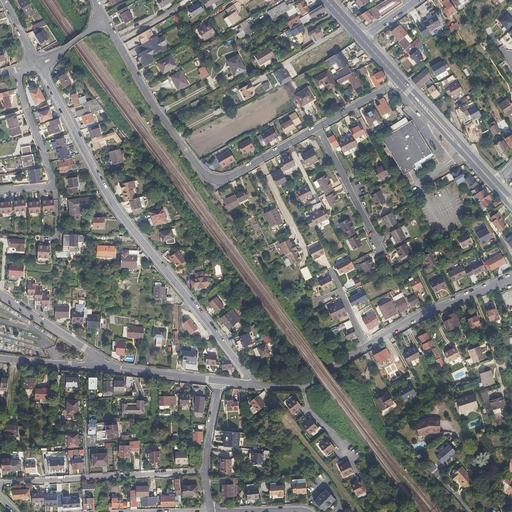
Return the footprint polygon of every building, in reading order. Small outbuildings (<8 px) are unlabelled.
[(34,11),(27,0),(19,0),(28,14),(34,11)] [(378,20),(402,3),(401,0),(386,0),(357,16),(362,21),(366,19),(369,22),(370,22),(373,17),(378,20)] [(456,10),(447,0),(440,0),(446,8),(443,10),(448,17),(456,10)] [(271,19),(291,7),(290,3),(286,6),(283,1),(266,12),(271,19)] [(203,10),(198,2),(188,9),(192,17),(203,10)] [(308,12),(302,2),(298,5),(299,7),(296,9),(299,13),(302,12),(304,16),(308,14),(307,12),(308,12)] [(309,19),(325,9),(321,6),(308,14),(304,16),(301,18),(300,19),(301,21),(303,24),(308,21),(309,19)] [(134,19),(127,7),(119,11),(126,24),(134,19)] [(240,19),(237,15),(239,14),(236,10),(235,7),(228,12),(230,14),(225,18),(225,19),(228,26),(240,19)] [(509,32),(511,29),(511,18),(505,11),(496,18),(509,32)] [(301,21),(300,19),(301,18),(299,15),(298,16),(298,15),(287,22),(290,28),(301,21)] [(440,24),(435,16),(424,22),(423,22),(429,32),(440,25),(440,24)] [(253,31),(247,19),(240,23),(247,34),(253,31)] [(35,30),(45,25),(43,21),(33,26),(35,30)] [(290,28),(288,29),(286,31),(288,35),(291,33),(293,36),(305,29),(305,28),(303,24),(301,21),(290,28)] [(215,34),(209,24),(198,31),(204,40),(215,34)] [(47,31),(45,25),(35,30),(37,35),(47,31)] [(404,37),(407,34),(399,25),(391,32),(396,39),(398,41),(404,37)] [(323,36),(319,28),(315,30),(315,28),(308,32),(314,43),(321,39),(320,38),(323,36)] [(150,29),(139,35),(138,36),(140,40),(142,44),(154,37),(150,29)] [(199,47),(191,34),(188,35),(197,51),(203,47),(201,45),(199,47)] [(167,43),(163,37),(159,39),(157,36),(154,37),(142,44),(140,45),(144,51),(138,55),(141,60),(145,66),(155,60),(151,54),(164,47),(162,45),(167,43)] [(410,44),(404,37),(398,41),(398,42),(405,49),(406,49),(408,52),(416,45),(421,41),(419,37),(410,44)] [(351,44),(344,49),(347,52),(353,47),(351,44)] [(423,57),(417,50),(419,48),(416,45),(408,52),(417,62),(423,57)] [(261,64),(272,57),(273,59),(276,57),(270,46),(255,54),(261,64)] [(328,66),(335,61),(340,69),(348,64),(340,51),(325,60),(328,66)] [(176,65),(170,55),(158,62),(164,73),(176,65)] [(246,70),(239,56),(228,61),(231,66),(232,66),(236,75),(246,70)] [(204,66),(198,69),(201,73),(199,75),(201,80),(210,76),(204,66)] [(292,78),(288,70),(287,71),(284,66),(274,72),(281,85),(283,84),(290,80),(292,78)] [(367,73),(364,67),(359,69),(362,76),(367,73)] [(419,87),(431,77),(426,67),(412,79),(419,87)] [(354,72),(352,73),(349,69),(338,75),(338,74),(334,76),(340,86),(342,85),(341,84),(349,79),(355,89),(362,86),(354,72)] [(189,84),(182,71),(172,77),(176,86),(179,89),(189,84)] [(335,85),(328,71),(318,76),(321,83),(328,80),(332,87),(335,85)] [(384,80),(383,78),(386,76),(382,71),(371,77),(376,88),(380,86),(379,82),(384,80)] [(71,80),(68,75),(66,77),(65,76),(59,81),(63,89),(70,84),(69,82),(71,80)] [(314,98),(307,87),(297,93),(290,80),(283,84),(289,94),(293,101),(297,98),(302,105),(314,98)] [(463,91),(457,82),(448,87),(447,85),(444,87),(448,96),(451,94),(453,97),(463,91)] [(253,90),(249,83),(240,88),(246,99),(254,95),(252,91),(253,90)] [(439,94),(433,85),(427,89),(434,98),(439,94)] [(45,100),(38,88),(29,92),(36,104),(45,100)] [(13,106),(9,92),(9,90),(0,92),(0,97),(3,96),(6,107),(13,106)] [(78,99),(76,94),(70,96),(74,106),(83,103),(81,98),(78,99)] [(385,101),(383,98),(378,101),(380,104),(376,106),(380,113),(389,107),(385,101)] [(511,111),(511,103),(508,98),(499,105),(506,116),(511,111)] [(85,102),(88,109),(77,113),(78,117),(82,116),(85,125),(86,124),(86,126),(95,123),(94,122),(95,121),(92,113),(103,109),(98,101),(96,99),(85,102)] [(466,109),(466,108),(468,107),(466,104),(459,108),(462,112),(463,112),(466,115),(469,113),(466,109)] [(52,117),(49,109),(38,112),(41,121),(52,117)] [(378,117),(374,109),(364,115),(368,122),(378,117)] [(295,126),(301,122),(296,112),(289,116),(292,120),(281,125),(285,134),(296,128),(295,126)] [(7,119),(10,129),(13,136),(21,133),(16,116),(7,119)] [(381,122),(378,117),(368,122),(371,128),(381,122)] [(420,168),(419,166),(435,156),(438,154),(436,150),(426,134),(422,136),(412,120),(408,122),(406,117),(389,127),(387,124),(385,126),(386,128),(379,133),(404,174),(410,171),(417,167),(418,169),(420,168)] [(58,124),(60,123),(58,118),(46,123),(50,134),(60,130),(58,124)] [(500,131),(500,130),(494,121),(491,123),(493,126),(490,128),(494,135),(500,131)] [(115,132),(107,122),(103,123),(111,133),(115,132)] [(366,133),(361,125),(350,131),(353,135),(355,139),(366,133)] [(278,137),(273,127),(261,134),(266,143),(278,137)] [(101,136),(99,128),(90,131),(92,139),(101,136)] [(124,144),(115,132),(111,133),(117,141),(114,143),(116,146),(124,144)] [(101,147),(99,141),(108,138),(107,134),(101,136),(92,139),(96,149),(101,147)] [(339,145),(341,150),(343,154),(358,145),(355,139),(353,135),(349,137),(348,136),(345,138),(345,137),(341,139),(342,140),(337,143),(339,145)] [(337,143),(333,136),(328,139),(333,148),(339,145),(337,143)] [(256,148),(251,139),(239,146),(243,154),(248,151),(248,153),(256,148)] [(508,149),(503,140),(495,145),(500,154),(508,149)] [(34,154),(32,145),(23,147),(25,156),(19,157),(19,160),(24,159),(25,167),(37,165),(35,154),(34,154)] [(67,146),(57,149),(60,160),(71,157),(70,152),(69,152),(67,146)] [(123,162),(119,149),(109,151),(113,165),(123,162)] [(313,149),(309,151),(302,155),(307,166),(315,162),(318,160),(313,149)] [(217,157),(222,166),(223,168),(236,160),(230,150),(217,157)] [(296,165),(291,155),(284,158),(281,160),(281,162),(279,163),(282,170),(283,172),(296,165)] [(76,168),(74,164),(73,165),(72,159),(66,160),(67,161),(58,164),(60,172),(76,168)] [(389,175),(385,166),(375,171),(380,180),(389,175)] [(43,181),(46,180),(45,178),(41,169),(27,171),(28,178),(31,178),(32,182),(43,181)] [(464,176),(461,172),(460,172),(458,169),(451,173),(455,181),(457,180),(463,176),(464,176)] [(282,170),(276,173),(271,175),(276,186),(287,181),(283,172),(282,170)] [(332,185),(326,174),(317,179),(322,190),(324,190),(325,193),(333,189),(331,186),(332,185)] [(474,180),(470,176),(466,180),(473,188),(477,184),(474,180)] [(69,193),(79,192),(79,191),(78,184),(79,184),(78,178),(69,179),(70,188),(68,188),(69,193)] [(130,200),(132,205),(132,208),(134,216),(146,211),(143,197),(139,198),(137,188),(140,187),(139,181),(123,184),(126,200),(130,200)] [(312,194),(308,187),(301,191),(300,190),(297,192),(301,201),(307,199),(306,197),(312,194)] [(339,201),(335,192),(334,192),(333,189),(325,193),(327,196),(326,196),(330,205),(339,201)] [(248,198),(244,190),(235,195),(239,202),(248,198)] [(480,200),(488,195),(486,191),(484,192),(483,190),(477,194),(480,200)] [(381,193),(377,195),(372,198),(377,208),(386,203),(381,193)] [(239,202),(235,195),(223,201),(228,210),(240,204),(239,202)] [(491,202),(490,200),(491,199),(488,195),(480,200),(484,206),(491,202)] [(0,212),(10,212),(9,199),(5,199),(5,201),(0,201),(0,212)] [(25,210),(23,199),(16,201),(15,199),(11,199),(13,212),(25,210)] [(39,212),(37,199),(33,200),(33,201),(26,203),(28,213),(39,212)] [(52,210),(51,199),(43,201),(43,199),(39,200),(41,213),(52,210)] [(90,208),(89,199),(82,200),(82,199),(70,201),(71,214),(82,213),(82,209),(90,208)] [(282,221),(276,208),(265,213),(271,226),(282,221)] [(329,218),(324,208),(320,210),(325,220),(329,218)] [(167,222),(164,210),(150,213),(153,221),(154,221),(155,225),(167,222)] [(325,220),(320,210),(310,215),(311,218),(307,220),(310,227),(325,220)] [(398,222),(393,212),(384,217),(389,227),(398,222)] [(505,222),(500,216),(498,212),(490,218),(493,222),(492,223),(500,233),(507,227),(504,223),(505,222)] [(103,229),(103,217),(91,218),(91,221),(93,221),(93,228),(103,229)] [(354,227),(349,217),(347,219),(339,223),(344,233),(345,232),(347,236),(355,232),(353,228),(354,227)] [(184,228),(190,227),(188,220),(187,219),(182,221),(184,228)] [(407,237),(401,226),(392,232),(398,242),(407,237)] [(486,228),(475,233),(481,244),(492,238),(486,228)] [(176,242),(172,229),(160,232),(163,241),(166,240),(167,243),(172,243),(176,242)] [(359,240),(355,232),(347,236),(349,240),(348,241),(353,250),(360,246),(358,241),(359,240)] [(473,243),(468,233),(458,239),(462,248),(473,243)] [(83,245),(84,235),(79,235),(79,234),(70,234),(70,235),(64,234),(64,246),(70,246),(69,250),(78,250),(78,245),(83,245)] [(292,264),(297,262),(302,260),(297,250),(298,249),(296,244),(293,245),(290,239),(281,243),(286,255),(288,254),(292,264)] [(26,252),(26,242),(25,240),(10,240),(10,249),(18,248),(18,252),(26,252)] [(412,251),(407,242),(397,247),(400,253),(402,257),(412,251)] [(314,260),(318,258),(319,257),(321,256),(320,255),(324,253),(320,244),(308,249),(314,260)] [(48,259),(49,245),(45,245),(45,247),(38,246),(37,258),(48,259)] [(114,257),(115,247),(97,246),(97,256),(114,257)] [(137,268),(137,256),(135,256),(135,251),(128,251),(121,250),(121,267),(137,268)] [(186,261),(178,251),(171,256),(175,262),(179,266),(186,261)] [(439,264),(433,252),(422,257),(425,263),(426,262),(430,268),(439,264)] [(370,263),(372,262),(370,258),(369,259),(366,254),(358,258),(361,263),(360,263),(365,273),(373,269),(370,263)] [(501,267),(506,264),(501,254),(486,262),(491,271),(499,268),(498,267),(501,266),(501,267)] [(352,262),(350,258),(348,256),(346,257),(347,260),(335,266),(340,274),(344,272),(345,273),(348,271),(355,268),(352,262)] [(481,261),(470,266),(466,268),(471,277),(475,275),(485,270),(481,261)] [(19,280),(20,265),(10,265),(10,281),(16,281),(16,279),(19,280)] [(305,281),(312,278),(307,266),(300,269),(305,281)] [(465,276),(460,267),(448,273),(453,282),(465,276)] [(195,289),(199,288),(208,285),(207,282),(209,282),(207,276),(203,277),(201,272),(195,274),(196,279),(191,281),(192,287),(194,287),(195,289)] [(330,276),(323,279),(318,281),(323,290),(328,288),(334,285),(330,276)] [(446,287),(442,277),(430,283),(435,293),(446,287)] [(356,286),(362,284),(360,278),(353,281),(356,286)] [(423,287),(419,278),(410,282),(414,291),(423,287)] [(34,299),(35,288),(35,284),(32,284),(32,282),(28,282),(27,295),(30,296),(30,299),(34,299)] [(14,292),(15,284),(6,283),(6,289),(12,289),(12,292),(14,292)] [(155,283),(155,288),(154,299),(165,299),(165,288),(161,288),(162,286),(160,283),(155,283)] [(41,305),(42,293),(42,289),(39,289),(39,288),(35,288),(34,299),(34,301),(37,301),(36,305),(41,305)] [(48,310),(49,295),(46,294),(46,293),(42,293),(41,305),(41,306),(43,306),(43,310),(48,310)] [(393,298),(396,303),(403,318),(407,315),(404,311),(409,308),(403,297),(404,297),(403,293),(401,294),(393,298)] [(420,302),(416,295),(408,300),(412,306),(420,302)] [(224,306),(217,297),(209,303),(216,312),(224,306)] [(347,312),(343,304),(342,301),(328,307),(334,319),(347,312)] [(397,314),(391,301),(379,307),(385,319),(397,314)] [(72,324),(78,324),(82,324),(84,324),(85,306),(78,305),(76,305),(76,312),(72,312),(72,320),(72,324)] [(68,318),(69,307),(65,307),(61,306),(60,318),(68,318)] [(91,317),(92,309),(88,309),(88,316),(87,316),(87,329),(100,329),(101,319),(101,317),(91,317)] [(498,318),(494,309),(486,312),(489,320),(494,319),(494,320),(498,318)] [(241,320),(235,312),(233,310),(221,319),(229,330),(241,320)] [(379,323),(373,313),(363,319),(369,329),(364,331),(367,338),(373,335),(370,329),(379,323)] [(459,325),(454,313),(446,316),(448,320),(443,321),(447,330),(459,325)] [(480,325),(476,316),(468,319),(471,328),(480,325)] [(190,332),(197,327),(189,317),(183,321),(183,324),(190,332)] [(340,325),(342,330),(352,326),(350,321),(340,325)] [(358,337),(357,335),(353,326),(344,331),(348,340),(349,339),(350,341),(358,337)] [(144,328),(129,327),(124,327),(124,337),(128,337),(129,338),(143,339),(144,328)] [(165,339),(166,330),(153,329),(153,338),(165,339)] [(253,343),(249,333),(241,335),(239,336),(240,340),(241,340),(242,342),(242,343),(243,347),(253,343)] [(434,345),(431,339),(430,340),(426,333),(418,337),(425,350),(434,345)] [(270,354),(265,344),(272,341),(269,335),(262,338),(265,344),(257,347),(261,358),(270,354)] [(415,346),(411,348),(408,349),(409,351),(403,354),(411,368),(414,366),(411,361),(420,356),(415,346)] [(484,359),(480,352),(478,347),(468,351),(473,364),(482,360),(484,359)] [(459,356),(454,348),(443,353),(448,362),(459,356)] [(378,363),(390,356),(386,349),(374,355),(378,363)] [(196,361),(197,351),(183,350),(182,359),(186,360),(186,363),(196,364),(196,361)] [(206,353),(205,360),(205,362),(215,363),(215,360),(216,354),(206,353)] [(232,364),(229,360),(221,359),(222,368),(232,367),(232,364)] [(29,378),(24,378),(24,388),(34,388),(35,378),(36,378),(36,368),(30,367),(29,378)] [(494,384),(490,371),(480,374),(483,387),(494,384)] [(78,389),(78,377),(65,376),(64,388),(78,389)] [(7,390),(8,379),(2,378),(0,390),(7,390)] [(95,390),(95,379),(87,379),(87,390),(95,390)] [(110,396),(110,388),(111,388),(111,382),(102,382),(103,396),(110,396)] [(123,393),(122,382),(112,382),(112,393),(123,393)] [(48,394),(49,385),(46,385),(35,384),(35,394),(48,394)] [(199,393),(199,385),(190,384),(191,393),(199,393)] [(417,393),(411,384),(407,386),(407,387),(405,388),(399,391),(404,400),(417,393)] [(187,406),(188,395),(183,395),(183,394),(178,393),(178,406),(187,406)] [(382,409),(394,403),(388,393),(377,399),(382,409)] [(461,411),(469,409),(478,406),(474,394),(457,399),(461,411)] [(164,409),(164,405),(169,405),(169,396),(157,396),(157,405),(157,409),(164,409)] [(201,413),(202,397),(191,396),(191,404),(194,404),(193,412),(201,413)] [(264,405),(256,396),(248,403),(251,406),(248,408),(248,410),(252,415),(264,405)] [(504,406),(500,396),(499,397),(499,398),(489,403),(492,411),(504,406)] [(301,407),(294,398),(285,405),(293,414),(296,411),(297,409),(298,410),(301,407)] [(237,410),(236,402),(232,402),(231,400),(226,400),(226,406),(225,406),(225,411),(237,410)] [(77,414),(77,401),(67,401),(66,414),(77,414)] [(142,414),(142,401),(141,401),(135,401),(135,407),(130,408),(130,415),(142,414)] [(130,415),(130,408),(125,408),(125,405),(120,406),(120,415),(130,415)] [(317,428),(310,419),(307,421),(307,422),(305,424),(305,423),(302,426),(309,435),(317,428)] [(441,433),(441,420),(429,420),(416,424),(420,436),(431,432),(441,433)] [(17,435),(18,426),(7,425),(6,434),(17,435)] [(118,438),(117,426),(106,427),(108,439),(118,438)] [(238,447),(240,433),(224,431),(223,446),(238,447)] [(78,447),(78,435),(68,435),(68,448),(78,447)] [(334,448),(327,439),(318,446),(326,455),(329,452),(331,450),(331,451),(334,448)] [(137,451),(137,442),(128,442),(128,451),(137,451)] [(446,461),(457,452),(451,444),(437,456),(443,463),(445,461),(446,461)] [(127,456),(127,446),(118,446),(117,456),(127,456)] [(161,461),(161,451),(149,452),(149,456),(152,456),(152,462),(161,461)] [(186,463),(186,452),(174,453),(175,463),(186,463)] [(262,465),(263,453),(252,452),(248,452),(248,457),(253,457),(252,464),(262,465)] [(108,466),(108,454),(93,455),(93,467),(108,466)] [(11,470),(11,461),(11,459),(2,459),(2,471),(11,470)] [(21,469),(20,460),(11,461),(11,470),(21,469)] [(63,471),(63,460),(49,461),(49,472),(63,471)] [(84,469),(84,460),(72,460),(72,469),(84,469)] [(231,474),(230,460),(219,460),(220,465),(221,465),(221,474),(231,474)] [(37,472),(36,461),(25,461),(25,473),(37,472)] [(353,472),(348,461),(344,463),(344,464),(342,465),(342,464),(338,466),(343,477),(353,472)] [(472,477),(467,472),(462,466),(454,474),(452,476),(456,481),(458,478),(467,488),(473,482),(470,479),(472,477)] [(238,496),(237,484),(237,478),(230,478),(230,485),(222,485),(222,496),(238,496)] [(368,490),(362,478),(357,481),(358,482),(355,483),(355,482),(351,484),(357,496),(368,490)] [(306,493),(305,482),(299,483),(292,483),(293,493),(297,493),(297,494),(306,493)] [(506,491),(510,485),(504,482),(501,487),(500,488),(506,491)] [(92,503),(92,490),(94,489),(94,484),(81,485),(82,490),(84,490),(84,495),(89,495),(89,498),(83,498),(83,503),(92,503)] [(259,499),(258,488),(255,488),(254,484),(246,485),(246,489),(247,500),(259,499)] [(284,497),(283,486),(269,487),(270,495),(278,495),(278,497),(284,497)] [(197,497),(197,488),(183,489),(184,498),(197,497)] [(29,498),(29,489),(13,490),(14,499),(29,498)] [(325,489),(324,490),(319,495),(314,501),(324,510),(328,506),(330,508),(332,505),(330,503),(335,499),(329,493),(325,489)] [(177,496),(174,496),(174,494),(168,495),(168,497),(160,497),(161,507),(174,506),(177,506),(177,496)] [(57,508),(63,507),(80,506),(80,498),(70,499),(70,497),(62,497),(62,495),(57,496),(57,501),(57,508)] [(126,508),(126,502),(122,502),(122,498),(111,498),(111,504),(108,504),(108,511),(111,511),(111,508),(126,508)] [(154,506),(154,498),(140,499),(141,507),(152,506),(152,505),(154,506)] [(57,511),(57,508),(57,501),(52,501),(53,503),(50,503),(43,503),(43,501),(36,501),(36,508),(45,508),(45,510),(51,510),(51,509),(53,509),(53,511),(57,511)]
